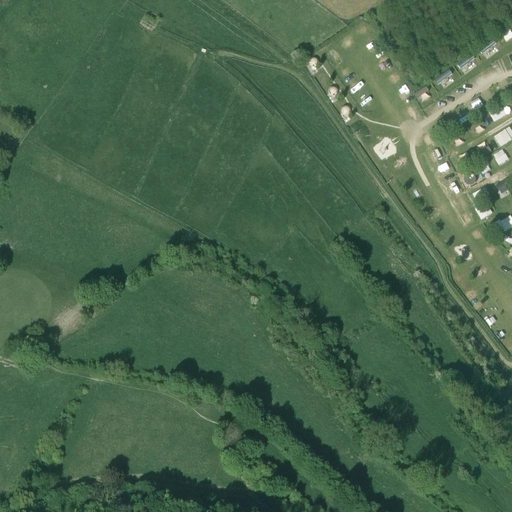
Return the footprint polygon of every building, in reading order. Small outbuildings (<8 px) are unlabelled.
[(391,78),(395,84),(403,79),(398,72),(391,78)] [(432,97),(428,87),(416,92),(420,102),(432,97)] [(511,127),(496,135),(501,146),(511,140),(511,127)] [(487,143),(476,149),(482,159),(493,153),(487,143)] [(504,150),(495,155),(501,165),(510,160),(504,150)] [(441,165),(444,175),(453,171),(449,162),(441,165)] [(448,180),(450,188),(459,185),(456,177),(448,180)] [(505,177),(496,182),(502,191),(510,186),(505,177)] [(477,199),(490,195),(488,189),(475,193),(477,199)] [(463,213),(468,221),(476,217),(471,208),(463,213)] [(511,215),(496,223),(502,235),(511,229),(511,215)] [(511,260),(508,255),(500,262),(507,270),(511,265),(511,260)]
